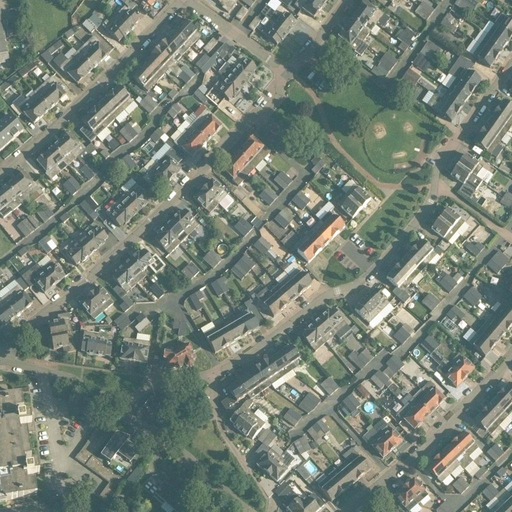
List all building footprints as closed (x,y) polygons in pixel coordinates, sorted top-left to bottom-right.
[(147,5),(150,0),(143,0),(139,5),(144,9),(146,5),(147,5)] [(236,4),(235,3),(231,0),(212,0),(223,8),(222,10),(228,15),(236,4)] [(250,9),(254,4),(248,0),(239,0),(250,9)] [(313,20),(320,11),(308,2),(307,3),(304,0),(298,0),(294,7),(300,12),(301,11),(313,20)] [(320,11),(327,3),(323,0),(304,0),(307,3),(308,2),(320,11)] [(458,0),(457,1),(469,9),(470,9),(474,12),(478,5),(471,0),(458,0)] [(466,14),(469,9),(457,1),(454,6),(466,14)] [(376,26),(381,30),(389,20),(377,11),(375,13),(364,3),(357,12),(369,21),(376,26)] [(419,8),(429,18),(434,12),(422,3),(419,8)] [(114,19),(130,34),(136,28),(134,26),(139,22),(124,8),(114,19)] [(266,8),(260,15),(265,18),(271,11),(266,8)] [(426,23),(429,18),(419,8),(414,14),(426,23)] [(240,23),(247,13),(242,9),(235,19),(240,23)] [(270,22),(287,36),(293,29),(291,28),(295,23),(287,17),(285,15),(280,21),(276,17),(277,17),(271,11),(265,18),(270,22)] [(350,21),(369,35),(376,26),(369,21),(357,12),(350,21)] [(494,26),(511,38),(511,37),(511,23),(501,15),(501,16),(495,25),(494,26)] [(450,26),(453,21),(447,16),(443,21),(450,26)] [(87,23),(95,31),(100,26),(91,18),(87,23)] [(124,40),(130,34),(114,19),(109,24),(106,22),(101,27),(118,43),(122,39),(124,40)] [(255,19),(248,29),(253,33),(260,23),(255,19)] [(205,25),(199,20),(196,25),(202,30),(205,25)] [(362,44),(369,35),(350,21),(344,29),(356,39),(355,39),(362,44)] [(456,30),(450,26),(443,21),(440,26),(453,35),(456,30)] [(282,43),(287,36),(270,22),(268,25),(261,34),(276,47),(280,42),(282,43)] [(91,35),(95,31),(87,23),(83,27),(91,35)] [(176,32),(191,47),(200,38),(185,23),(176,32)] [(504,49),(511,38),(494,26),(487,37),(504,49)] [(368,48),(362,44),(355,39),(356,39),(344,29),(337,38),(349,47),(348,48),(355,54),(355,53),(360,57),(368,48)] [(397,40),(400,36),(403,32),(400,30),(394,38),(397,40)] [(74,35),(71,32),(70,32),(64,36),(68,41),(73,36),(74,35)] [(182,56),(191,47),(176,32),(167,41),(166,41),(182,56)] [(4,34),(0,35),(0,64),(5,64),(4,61),(9,61),(8,55),(4,34)] [(401,44),(408,49),(411,44),(400,36),(397,40),(402,44),(401,44)] [(497,59),(504,49),(487,37),(479,47),(497,59)] [(100,64),(108,56),(98,45),(99,44),(93,38),(85,46),(90,52),(90,53),(100,64)] [(213,40),(203,51),(208,55),(217,44),(213,40)] [(174,66),(174,65),(182,56),(166,41),(157,50),(174,66)] [(52,47),(56,52),(63,47),(59,42),(52,47)] [(435,57),(439,51),(427,43),(424,49),(435,57)] [(404,54),(408,49),(401,44),(398,49),(404,54)] [(225,45),(215,54),(218,57),(222,60),(230,50),(225,45)] [(93,71),(100,64),(90,53),(90,52),(85,46),(76,54),(93,71)] [(50,57),(56,52),(52,47),(47,52),(50,57)] [(489,70),(497,59),(479,47),(472,57),(489,70)] [(419,55),(431,64),(435,57),(424,49),(419,55)] [(180,71),(174,65),(174,66),(157,50),(148,60),(165,75),(165,74),(169,71),(177,79),(178,78),(186,86),(190,81),(180,71)] [(47,66),(53,60),(50,57),(47,52),(43,55),(43,56),(40,58),(47,66)] [(85,79),(93,71),(76,54),(68,62),(74,69),(74,68),(85,79)] [(382,59),(394,68),(397,63),(385,54),(382,59)] [(427,69),(431,64),(419,55),(416,60),(427,69)] [(200,71),(210,61),(205,56),(195,67),(200,71)] [(240,57),(231,68),(248,82),(253,76),(252,75),(256,71),(240,57)] [(390,73),(394,68),(382,59),(378,64),(383,67),(389,72),(390,73)] [(156,84),(165,75),(148,60),(149,61),(140,70),(156,84)] [(210,61),(200,71),(205,75),(214,65),(210,61)] [(77,86),(85,79),(74,68),(74,69),(68,62),(59,71),(65,77),(67,75),(77,86)] [(26,68),(29,73),(36,68),(32,63),(26,68)] [(247,84),(248,82),(231,68),(226,64),(218,74),(223,79),(239,93),(240,92),(239,92),(247,83),(247,84)] [(456,80),(473,93),(480,82),(468,73),(472,67),(467,64),(463,70),(461,72),(450,75),(449,76),(456,80)] [(180,71),(190,81),(194,77),(184,67),(180,71)] [(385,77),(389,72),(383,67),(379,72),(385,77)] [(22,79),(29,73),(26,68),(18,74),(22,79)] [(155,85),(156,84),(140,70),(132,79),(147,94),(151,90),(155,85)] [(405,76),(417,84),(420,79),(408,71),(405,76)] [(413,89),(417,84),(405,76),(401,80),(413,89)] [(7,83),(11,87),(18,82),(14,77),(7,83)] [(47,93),(57,104),(66,97),(56,86),(57,85),(51,78),(42,86),(48,93),(47,93)] [(234,99),(239,93),(223,79),(213,90),(228,103),(232,98),(234,99)] [(473,93),(456,80),(453,84),(448,91),(466,103),(473,93)] [(5,92),(11,87),(7,83),(1,87),(5,92)] [(403,93),(407,88),(402,84),(398,90),(403,93)] [(49,112),(57,104),(47,93),(48,93),(42,86),(34,94),(49,112)] [(11,87),(8,90),(13,96),(16,93),(11,87)] [(109,97),(124,113),(125,112),(133,104),(118,88),(109,97)] [(137,90),(134,93),(141,99),(144,96),(137,90)] [(172,101),(177,95),(173,91),(167,97),(172,101)] [(204,106),(208,101),(197,91),(193,96),(204,106)] [(458,114),(466,103),(448,91),(441,101),(458,114)] [(41,119),(49,112),(34,94),(25,102),(31,108),(31,107),(41,119)] [(124,113),(109,97),(100,106),(114,121),(115,121),(124,113)] [(143,102),(153,112),(158,107),(147,97),(143,102)] [(458,114),(441,101),(434,97),(427,107),(451,124),(458,114)] [(31,108),(25,102),(16,110),(22,116),(23,115),(33,126),(41,119),(31,107),(31,108)] [(149,116),(153,112),(143,102),(139,106),(149,116)] [(495,113),(511,125),(511,109),(503,103),(495,113)] [(105,130),(114,121),(100,106),(90,115),(105,130)] [(171,110),(177,116),(181,112),(175,106),(171,110)] [(173,120),(174,119),(177,116),(171,110),(167,115),(173,120)] [(203,126),(214,136),(221,128),(210,118),(212,117),(206,111),(197,119),(203,125),(203,126)] [(505,136),(511,126),(511,125),(495,113),(488,124),(505,136)] [(85,127),(79,133),(90,144),(105,130),(90,115),(81,123),(85,127)] [(0,124),(0,153),(23,133),(9,117),(0,124)] [(206,144),(214,136),(203,126),(203,125),(197,119),(189,128),(206,144)] [(498,147),(498,146),(505,136),(488,124),(480,134),(498,147)] [(123,130),(133,140),(137,136),(137,135),(131,129),(128,126),(123,130)] [(206,144),(189,128),(182,136),(181,136),(187,142),(188,141),(199,152),(206,144)] [(129,145),(133,140),(123,130),(119,134),(129,145)] [(154,135),(160,140),(164,136),(158,130),(154,135)] [(503,150),(498,146),(498,147),(480,134),(473,145),(490,157),(491,156),(496,159),(503,150)] [(84,167),(94,178),(98,174),(86,160),(96,151),(91,145),(85,150),(80,145),(79,146),(69,135),(61,142),(71,153),(77,159),(77,158),(84,167)] [(160,140),(164,144),(168,140),(164,136),(160,140)] [(191,160),(199,152),(188,141),(187,142),(181,136),(173,145),(179,151),(181,149),(191,160)] [(122,146),(125,143),(120,137),(116,140),(122,146)] [(256,156),(262,162),(270,153),(264,148),(263,149),(252,139),(244,147),(255,157),(256,156)] [(113,152),(119,146),(114,141),(108,147),(113,152)] [(68,167),(77,159),(71,153),(61,142),(52,149),(68,167)] [(254,171),(262,162),(256,156),(255,157),(244,147),(237,155),(254,171)] [(61,173),(68,167),(52,149),(44,156),(54,167),(54,168),(59,174),(61,173)] [(109,157),(104,151),(99,155),(105,161),(109,157)] [(171,181),(181,171),(176,167),(182,161),(171,151),(156,166),(171,181)] [(246,179),(254,171),(237,155),(229,163),(240,173),(246,179)] [(56,177),(59,174),(54,168),(54,167),(44,156),(36,163),(46,175),(45,176),(50,182),(52,181),(56,177)] [(476,178),(482,183),(486,186),(492,177),(482,170),(483,169),(465,156),(458,167),(475,180),(476,178)] [(122,161),(132,171),(136,168),(127,157),(122,161)] [(315,168),(320,162),(316,158),(311,164),(315,168)] [(127,175),(132,171),(122,161),(118,165),(127,175)] [(261,173),(267,166),(264,162),(257,170),(261,173)] [(320,162),(315,168),(311,172),(315,177),(325,166),(320,162)] [(232,182),(238,188),(246,179),(240,173),(229,163),(222,171),(233,181),(232,182)] [(171,181),(156,166),(147,174),(142,181),(147,186),(153,192),(158,186),(162,190),(171,181)] [(510,172),(501,166),(498,169),(508,176),(510,172)] [(89,182),(94,178),(84,167),(79,171),(89,182)] [(475,193),(482,183),(476,178),(475,180),(458,167),(450,177),(463,186),(468,189),(475,193)] [(277,178),(288,188),(292,183),(281,173),(277,178)] [(25,192),(30,198),(33,196),(38,192),(39,191),(34,184),(33,186),(23,174),(15,181),(24,192),(25,192)] [(108,185),(112,181),(107,175),(102,179),(108,185)] [(284,192),(288,188),(277,178),(273,182),(284,192)] [(67,183),(76,194),(81,190),(71,179),(67,183)] [(21,206),(22,205),(30,198),(25,192),(24,192),(15,181),(6,187),(21,206)] [(138,185),(144,190),(147,186),(142,181),(138,185)] [(218,206),(227,197),(227,196),(212,182),(203,191),(218,206)] [(72,198),(76,194),(67,183),(62,187),(72,198)] [(125,195),(140,211),(147,205),(145,204),(150,200),(135,185),(125,195)] [(12,213),(21,206),(6,187),(0,192),(0,196),(7,206),(12,213)] [(346,196),(361,211),(370,201),(359,190),(358,190),(354,187),(346,196)] [(263,194),(273,203),(277,199),(267,189),(263,194)] [(209,215),(218,206),(203,191),(194,201),(205,212),(205,211),(209,215)] [(295,198),(306,207),(310,203),(299,193),(295,198)] [(269,208),(273,203),(263,194),(258,198),(269,208)] [(511,212),(511,211),(511,205),(495,194),(494,196),(502,201),(500,204),(511,212)] [(511,197),(506,194),(503,199),(511,205),(511,197)] [(140,212),(140,211),(125,195),(116,204),(131,220),(132,220),(131,219),(140,212)] [(0,216),(3,220),(12,213),(7,206),(0,196),(0,216)] [(352,220),(361,211),(346,196),(337,206),(352,220)] [(302,212),(306,207),(295,198),(291,202),(302,212)] [(84,202),(94,214),(98,210),(89,199),(84,202)] [(89,217),(94,214),(84,202),(79,206),(89,217)] [(125,226),(131,220),(116,204),(105,214),(119,229),(124,225),(125,226)] [(39,209),(49,221),(53,217),(44,206),(39,209)] [(44,225),(49,221),(39,209),(35,213),(44,225)] [(439,220),(456,234),(457,233),(464,224),(460,221),(460,220),(448,210),(439,220)] [(172,221),(188,237),(199,227),(184,212),(180,216),(179,215),(172,221)] [(278,216),(288,226),(292,222),(282,212),(278,216)] [(320,222),(335,238),(344,229),(329,213),(320,222)] [(69,219),(65,215),(59,220),(63,224),(69,219)] [(284,231),(288,226),(278,216),(274,221),(284,231)] [(38,229),(29,218),(27,219),(26,220),(35,231),(38,229)] [(21,224),(30,235),(35,232),(35,231),(26,220),(21,224)] [(238,225),(248,234),(252,230),(242,220),(238,225)] [(443,239),(448,243),(456,234),(439,220),(431,230),(443,240),(443,239)] [(179,246),(188,237),(172,221),(172,222),(164,230),(163,230),(179,246)] [(259,222),(254,227),(257,230),(262,224),(259,222)] [(326,247),(335,238),(320,222),(311,231),(326,247)] [(25,239),(30,235),(21,224),(16,228),(25,239)] [(83,234),(97,251),(104,245),(103,244),(107,240),(94,224),(83,234)] [(244,239),(248,234),(238,225),(234,229),(244,239)] [(171,254),(179,246),(163,230),(157,236),(159,238),(154,242),(169,256),(171,254)] [(317,256),(326,247),(311,231),(302,240),(317,256)] [(97,251),(83,234),(73,242),(88,259),(88,258),(97,251)] [(46,245),(51,242),(47,237),(42,241),(46,245)] [(257,243),(275,261),(278,258),(270,251),(271,249),(261,239),(257,243)] [(308,265),(317,256),(302,240),(293,249),(308,265)] [(52,252),(46,245),(42,241),(38,245),(47,256),(52,252)] [(81,265),(88,259),(73,242),(62,252),(76,267),(80,263),(81,265)] [(412,252),(428,266),(436,257),(421,242),(412,252)] [(474,249),(474,248),(469,244),(469,245),(465,242),(462,246),(476,258),(480,254),(474,249)] [(273,263),(275,261),(257,243),(253,248),(263,257),(265,256),(273,263)] [(474,249),(480,254),(484,249),(478,244),(474,248),(474,249)] [(27,254),(24,249),(17,254),(21,258),(27,254)] [(143,273),(149,268),(156,275),(165,267),(155,256),(151,260),(144,252),(139,256),(138,255),(131,260),(143,273)] [(207,256),(217,266),(221,262),(211,252),(207,256)] [(424,270),(428,266),(412,252),(403,261),(419,275),(424,270)] [(213,271),(217,266),(207,256),(202,261),(213,271)] [(240,262),(250,271),(254,267),(244,257),(240,262)] [(490,262),(501,271),(505,267),(494,257),(490,262)] [(146,277),(143,273),(131,260),(131,261),(123,269),(122,268),(122,269),(136,286),(146,277)] [(410,285),(419,275),(403,261),(395,270),(410,285)] [(41,270),(54,287),(65,279),(51,262),(41,270)] [(241,282),(249,273),(250,271),(240,262),(230,272),(241,282)] [(497,276),(501,271),(490,262),(486,266),(497,276)] [(126,295),(136,286),(122,269),(115,275),(116,276),(112,280),(126,296),(126,295)] [(44,295),(54,287),(41,270),(30,279),(44,295)] [(194,278),(185,270),(180,274),(189,283),(194,278)] [(288,278),(302,294),(312,286),(298,270),(288,278)] [(386,280),(399,292),(401,294),(410,285),(395,270),(386,280)] [(442,280),(453,290),(457,286),(443,273),(439,277),(442,280)] [(216,283),(223,295),(229,292),(224,285),(226,283),(223,278),(216,283)] [(302,294),(288,278),(279,286),(293,302),(302,294)] [(453,290),(442,280),(438,285),(449,295),(453,290)] [(218,298),(223,295),(216,283),(210,286),(218,298)] [(164,296),(154,285),(149,290),(159,300),(164,296)] [(14,301),(24,312),(32,306),(23,294),(24,293),(19,286),(10,293),(9,294),(15,300),(14,301)] [(293,302),(279,286),(269,295),(283,311),(293,302)] [(89,297),(103,313),(113,305),(99,288),(89,297)] [(467,294),(478,303),(482,299),(471,289),(467,294)] [(378,315),(379,315),(389,305),(375,291),(371,295),(369,294),(363,300),(378,315)] [(198,303),(199,302),(203,300),(199,293),(194,296),(198,303)] [(15,319),(24,312),(14,301),(15,300),(9,294),(0,301),(15,319)] [(473,308),(475,306),(478,303),(467,294),(463,299),(473,308)] [(283,311),(269,295),(259,303),(273,319),(283,311)] [(425,299),(436,309),(440,305),(429,295),(425,299)] [(203,309),(199,302),(198,303),(194,296),(189,299),(197,313),(203,309)] [(93,322),(103,313),(89,297),(79,305),(93,322)] [(123,304),(129,310),(133,307),(125,297),(121,301),(123,304)] [(432,313),(436,309),(425,299),(421,304),(432,313)] [(368,326),(368,325),(378,315),(363,300),(357,306),(358,307),(354,312),(368,326)] [(0,317),(7,326),(15,319),(0,301),(0,317)] [(251,301),(244,305),(247,310),(254,307),(251,301)] [(124,314),(129,310),(123,304),(119,308),(124,314)] [(501,305),(493,315),(509,330),(511,326),(511,314),(510,313),(501,305)] [(450,312),(456,318),(456,317),(461,322),(465,318),(454,308),(450,312)] [(236,317),(247,336),(259,329),(247,310),(236,317)] [(327,313),(321,319),(335,336),(346,326),(333,311),(328,315),(327,313)] [(452,322),(456,318),(450,312),(446,316),(452,322)] [(65,329),(70,328),(69,322),(70,321),(69,315),(57,317),(58,323),(48,326),(50,338),(67,335),(65,329)] [(484,325),(501,339),(509,330),(493,315),(484,325)] [(117,328),(127,320),(123,316),(114,324),(117,328)] [(139,325),(145,320),(141,316),(135,321),(139,325)] [(236,342),(247,336),(236,317),(225,323),(236,342)] [(326,344),(335,336),(321,319),(320,320),(312,327),(311,327),(326,344)] [(127,320),(117,328),(121,333),(131,325),(127,320)] [(139,325),(135,329),(139,334),(149,325),(145,320),(139,325)] [(179,323),(178,331),(177,337),(183,338),(186,324),(179,323)] [(225,349),(236,342),(225,323),(215,329),(225,349)] [(493,349),(501,339),(484,325),(476,335),(493,349)] [(325,345),(326,344),(311,327),(305,333),(306,334),(301,338),(314,354),(317,351),(325,345)] [(225,349),(215,329),(203,336),(214,355),(225,349)] [(397,334),(406,342),(410,338),(401,329),(397,334)] [(95,358),(98,335),(84,333),(80,354),(86,354),(86,356),(95,358)] [(71,334),(67,335),(50,338),(53,351),(62,349),(63,355),(75,353),(71,334)] [(402,346),(406,342),(397,334),(393,338),(402,346)] [(98,335),(95,358),(104,359),(105,357),(110,358),(113,338),(98,335)] [(484,359),(493,349),(476,335),(468,344),(484,359)] [(424,342),(435,352),(439,348),(435,344),(428,338),(424,342)] [(133,363),(136,342),(123,340),(120,361),(133,363)] [(149,343),(136,342),(133,363),(145,365),(149,343)] [(430,356),(435,352),(424,342),(420,347),(430,356)] [(180,362),(183,367),(184,367),(186,369),(189,370),(192,368),(193,365),(191,362),(195,360),(191,352),(191,350),(189,346),(178,352),(178,356),(179,356),(182,361),(180,362)] [(280,354),(292,372),(303,364),(291,347),(280,354)] [(162,362),(164,352),(158,351),(155,360),(162,362)] [(178,370),(183,367),(180,362),(182,361),(179,356),(178,356),(178,352),(175,354),(164,354),(163,361),(167,362),(166,368),(178,370)] [(281,379),(282,379),(292,372),(280,354),(270,361),(269,360),(269,361),(281,379)] [(361,372),(365,368),(357,359),(352,354),(347,358),(361,372)] [(361,355),(359,356),(357,359),(365,368),(370,363),(369,363),(361,355)] [(449,365),(465,380),(474,370),(458,356),(449,365)] [(389,361),(399,371),(404,367),(394,357),(389,361)] [(271,386),(281,379),(269,361),(258,368),(271,386)] [(395,376),(398,373),(399,371),(389,361),(385,365),(395,376)] [(465,380),(449,365),(441,374),(445,378),(444,379),(456,390),(465,380)] [(260,393),(271,386),(258,368),(248,375),(260,393)] [(388,383),(381,375),(378,372),(374,377),(384,387),(385,387),(388,383)] [(252,399),(260,393),(248,375),(247,376),(248,376),(238,383),(247,396),(250,401),(252,399)] [(380,391),(384,387),(374,377),(370,381),(380,391)] [(324,383),(334,394),(338,390),(329,379),(324,383)] [(231,407),(247,396),(238,383),(227,391),(231,397),(220,405),(227,415),(233,411),(231,407)] [(329,398),(334,394),(324,383),(320,387),(329,398)] [(426,398),(437,409),(445,401),(434,391),(435,389),(429,383),(421,392),(427,398),(426,398)] [(393,385),(388,390),(397,398),(402,393),(393,385)] [(500,395),(511,406),(511,388),(509,385),(500,395)] [(369,397),(360,386),(356,390),(365,401),(369,397)] [(421,392),(420,391),(412,399),(429,417),(437,409),(426,398),(427,398),(421,392)] [(305,399),(317,408),(320,403),(309,394),(305,399)] [(162,401),(153,395),(144,408),(153,414),(162,401)] [(412,399),(408,395),(400,403),(405,408),(404,408),(410,414),(411,414),(421,424),(429,417),(412,399)] [(491,404),(507,419),(511,413),(511,406),(500,395),(491,404)] [(346,400),(356,411),(360,407),(351,396),(346,400)] [(23,411),(21,397),(0,399),(0,450),(28,447),(26,434),(31,433),(30,426),(31,425),(29,416),(17,418),(16,412),(23,411)] [(313,412),(317,408),(305,399),(301,403),(313,412)] [(253,416),(247,411),(252,405),(253,405),(249,402),(248,400),(229,422),(234,426),(233,428),(239,433),(253,416)] [(351,414),(356,411),(346,400),(342,403),(351,414)] [(482,414),(498,428),(507,419),(491,404),(482,414)] [(414,432),(421,424),(411,414),(410,414),(404,408),(396,417),(402,423),(403,421),(414,432)] [(286,415),(298,424),(302,418),(291,409),(286,415)] [(359,415),(356,411),(351,414),(351,415),(354,419),(359,415)] [(489,437),(498,428),(482,414),(474,423),(489,437)] [(294,428),(298,424),(286,415),(283,419),(294,428)] [(252,441),(265,426),(253,416),(239,433),(246,439),(247,437),(252,441)] [(321,431),(325,436),(329,432),(320,421),(316,425),(321,431)] [(311,429),(316,435),(321,431),(316,425),(311,429)] [(378,435),(392,451),(402,443),(388,427),(378,435)] [(262,445),(271,434),(273,432),(269,428),(258,441),(262,445)] [(103,443),(107,438),(96,430),(93,435),(103,443)] [(116,434),(100,457),(110,463),(118,454),(131,463),(139,451),(139,450),(138,451),(125,442),(127,439),(129,440),(129,439),(116,434)] [(262,445),(267,449),(271,444),(276,438),(271,434),(262,445)] [(453,443),(468,459),(478,450),(463,434),(453,443)] [(100,447),(103,443),(93,435),(89,440),(100,447)] [(392,451),(378,435),(369,444),(372,448),(371,448),(382,460),(392,451)] [(298,441),(305,454),(310,451),(304,439),(298,441)] [(96,452),(100,447),(89,440),(86,445),(96,452)] [(300,457),(305,454),(298,441),(293,444),(300,457)] [(459,468),(463,472),(472,463),(468,459),(453,443),(444,452),(459,468)] [(95,454),(96,452),(86,445),(82,450),(93,457),(95,454)] [(491,451),(499,459),(504,455),(495,446),(491,451)] [(30,459),(28,447),(0,450),(0,504),(6,504),(6,502),(36,497),(34,483),(27,484),(26,477),(39,475),(37,466),(35,458),(30,459)] [(79,454),(89,462),(93,457),(82,450),(79,454)] [(266,475),(281,459),(270,450),(270,451),(256,467),(266,475)] [(495,463),(499,459),(491,451),(486,455),(495,463)] [(435,461),(450,477),(459,468),(444,452),(435,461)] [(285,453),(281,459),(266,475),(276,484),(291,467),(290,467),(295,461),(285,453)] [(86,466),(89,462),(79,454),(76,459),(86,466)] [(346,462),(360,479),(370,471),(356,454),(356,455),(347,462),(346,462)] [(93,457),(89,462),(86,466),(90,470),(97,460),(93,457)] [(95,473),(102,464),(97,460),(90,470),(95,473)] [(441,485),(450,477),(435,461),(426,470),(441,485)] [(350,487),(360,479),(346,462),(337,470),(350,487)] [(100,477),(107,468),(102,464),(95,473),(100,477)] [(301,467),(296,471),(305,482),(310,478),(301,467)] [(105,480),(112,471),(107,468),(100,477),(105,480)] [(137,468),(126,481),(127,482),(126,482),(131,486),(134,485),(143,474),(137,468)] [(480,471),(474,477),(478,481),(487,473),(487,472),(486,471),(483,468),(480,471)] [(341,495),(350,487),(337,470),(327,479),(341,495)] [(505,473),(502,470),(496,475),(500,479),(506,474),(505,473)] [(127,482),(117,475),(112,471),(105,480),(110,484),(120,491),(127,482)] [(165,505),(173,511),(181,511),(187,505),(164,486),(159,480),(158,476),(151,478),(141,488),(153,499),(163,507),(165,505)] [(331,503),(341,495),(327,479),(317,487),(331,503)] [(456,483),(465,492),(469,488),(460,479),(456,483)] [(404,489),(418,506),(428,497),(414,480),(404,489)] [(278,497),(288,487),(284,483),(274,493),(278,497)] [(461,496),(465,492),(456,483),(452,487),(461,496)] [(116,496),(120,491),(110,484),(106,489),(116,496)] [(499,495),(497,493),(490,486),(486,490),(494,499),(499,495)] [(305,503),(308,499),(302,493),(297,498),(291,492),(292,491),(288,487),(278,497),(284,504),(282,506),(288,511),(302,511),(303,503),(305,503)] [(113,501),(116,496),(106,489),(103,494),(113,501)] [(406,511),(410,511),(418,506),(404,489),(394,498),(406,511)] [(488,501),(490,503),(494,499),(486,490),(481,494),(488,501)] [(109,506),(113,501),(103,494),(99,498),(109,506)] [(303,503),(302,511),(318,511),(323,507),(312,496),(309,499),(308,499),(305,503),(303,503)] [(511,511),(511,499),(508,496),(499,504),(506,511),(511,511)]
